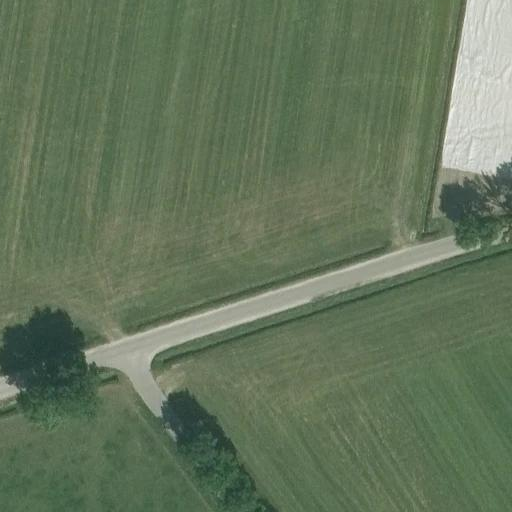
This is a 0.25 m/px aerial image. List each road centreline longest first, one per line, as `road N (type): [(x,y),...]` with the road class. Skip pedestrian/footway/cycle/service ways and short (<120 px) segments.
road 1 (unclassified): [(146,351),(511,232)]
road 2 (unclassified): [(146,351),(257,511)]
road 3 (unclassified): [(0,394),(146,351)]
